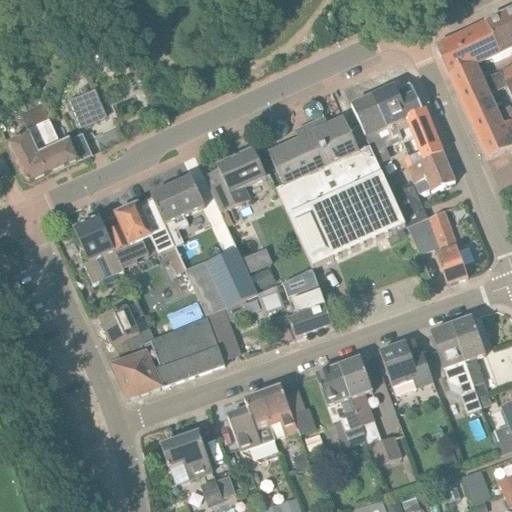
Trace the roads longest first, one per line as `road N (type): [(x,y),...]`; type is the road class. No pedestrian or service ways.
road 1 (residential): [(23,217),(418,36)]
road 2 (residential): [(122,436),(270,366),(511,278)]
road 3 (residential): [(511,268),(418,36)]
road 4 (residential): [(122,436),(23,217)]
